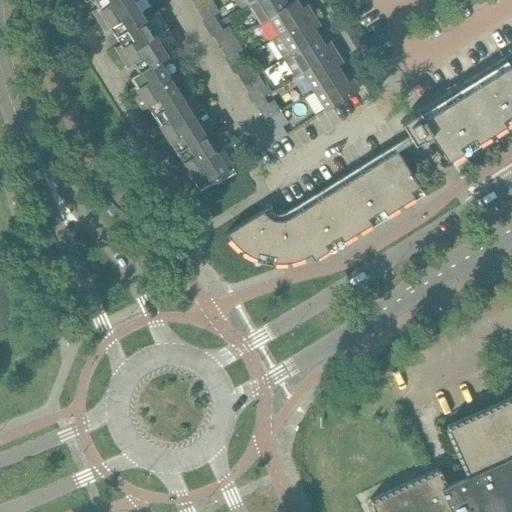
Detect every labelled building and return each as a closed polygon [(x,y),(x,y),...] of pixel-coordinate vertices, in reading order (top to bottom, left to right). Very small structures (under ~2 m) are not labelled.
[(83,0),(85,2),(88,0),(91,0),(96,7),(91,10),(97,21),(130,0),(83,0)] [(109,28),(114,36),(149,14),(139,0),(130,0),(97,21),(104,31),(109,28)] [(235,0),(241,8),(248,4),(254,0),(235,0)] [(287,5),(287,4),(284,0),(254,0),(248,4),(260,23),(268,18),(267,17),(287,5)] [(312,15),(306,5),(301,8),(295,0),(292,0),(287,4),(287,5),(267,17),(268,18),(278,36),(312,15)] [(160,33),(149,14),(114,36),(119,44),(114,47),(120,57),(160,33)] [(202,22),(207,30),(217,23),(213,15),(202,22)] [(290,54),(318,36),(313,28),(318,25),(312,15),(278,36),(272,40),(283,58),(290,54)] [(207,30),(211,37),(222,30),(217,23),(207,30)] [(160,33),(120,57),(126,68),(132,64),(136,72),(137,73),(163,56),(164,57),(172,52),(160,33)] [(335,51),(329,41),(323,44),(318,36),(290,54),(301,72),(335,51)] [(301,72),(313,90),(341,72),(336,64),(341,61),(335,51),(301,72)] [(229,66),(240,59),(235,52),(225,59),(229,66)] [(511,52),(400,122),(411,140),(413,143),(418,141),(421,146),(431,139),(446,163),(497,131),(511,121),(511,52)] [(175,74),(164,57),(163,56),(137,73),(136,72),(129,76),(134,85),(129,88),(135,99),(175,74)] [(229,66),(234,74),(245,67),(240,59),(229,66)] [(358,88),(352,78),(351,77),(346,81),(341,72),(313,90),(324,109),(358,88)] [(186,93),(175,74),(135,99),(142,109),(147,106),(152,114),(186,93)] [(252,103),(263,96),(258,89),(247,95),(252,103)] [(198,111),(186,93),(152,114),(157,122),(152,125),(158,136),(198,111)] [(252,103),(257,110),(268,103),(263,96),(252,103)] [(170,143),(175,151),(209,130),(198,111),(158,136),(164,146),(170,143)] [(271,133),(275,140),(286,134),(281,126),(271,133)] [(220,148),(209,130),(175,151),(180,159),(175,162),(181,172),(220,148)] [(220,148),(181,172),(187,183),(192,179),(198,188),(232,167),(220,148)] [(287,217),(300,238),(336,216),(372,193),(409,170),(396,150),(288,217),(287,217)] [(421,189),(409,170),(372,193),(384,214),(417,194),(416,192),(421,189)] [(372,193),(336,216),(348,236),(384,214),(372,193)] [(262,210),(226,232),(231,240),(241,249),(252,256),(256,258),(265,260),(274,219),(267,216),(262,210)] [(300,238),(309,254),(312,259),(348,236),(336,216),(300,238)] [(274,219),(265,260),(272,261),(286,261),(290,261),(303,257),(309,254),(300,238),(287,217),(281,219),(274,219)] [(511,511),(511,394),(443,426),(465,475),(446,484),(440,471),(432,475),(370,503),(374,511),(511,511)]
